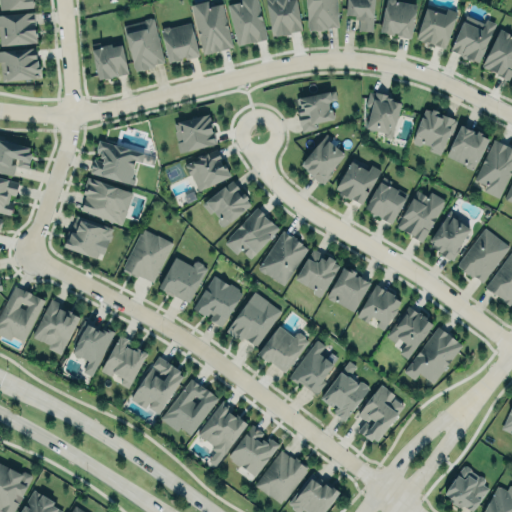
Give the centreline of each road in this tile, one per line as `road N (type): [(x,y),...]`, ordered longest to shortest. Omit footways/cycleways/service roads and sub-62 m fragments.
road 1 (residential): [(511,113),(402,66),(364,59),(274,66),(72,113),(0,108)]
road 2 (residential): [(27,252),(194,344),(415,511)]
road 3 (residential): [(257,132),(266,172),(290,197),(511,341)]
road 4 (residential): [(62,0),(72,113),(27,252)]
road 5 (secondary): [(215,511),(27,388)]
road 6 (secondary): [(0,412),(160,511)]
road 7 (residential): [(473,397),(405,453),(358,511)]
road 8 (residential): [(393,511),(473,397)]
